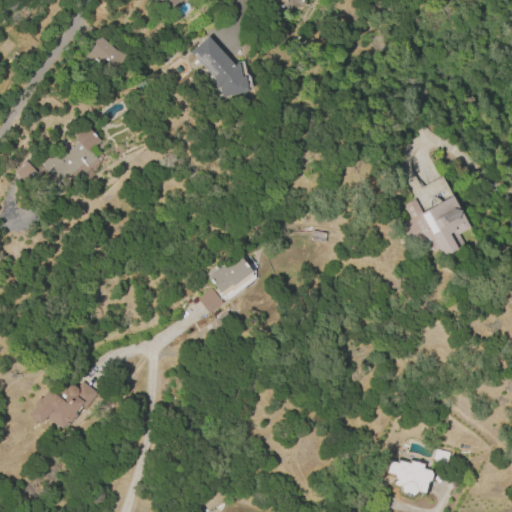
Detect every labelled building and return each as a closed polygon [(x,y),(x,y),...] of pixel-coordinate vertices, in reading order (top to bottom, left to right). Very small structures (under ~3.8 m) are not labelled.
[(179,0),(169,8),(164,2),(158,7),(153,0),(179,0)] [(212,78),(189,53),(206,36),(232,65),(237,64),(240,77),(243,76),(247,92),(221,97),(219,87),(215,88),(212,78)] [(84,56),(100,38),(116,52),(118,49),(125,55),(114,69),(106,63),(100,69),(84,56)] [(35,172),(41,167),(42,163),(54,154),(58,153),(61,157),(76,142),(74,140),(75,136),(84,128),(87,128),(98,140),(97,142),(89,150),(97,159),(86,169),(82,165),(54,191),(45,182),(33,194),(13,173),(25,162),(35,172)] [(451,195),(468,228),(457,234),(461,242),(455,246),(456,249),(442,257),(406,236),(400,224),(409,219),(401,205),(413,199),(421,212),(451,195)] [(325,233),(323,243),(309,241),(310,230),(325,233)] [(251,272),(232,285),(231,284),(218,293),(207,278),(207,275),(217,268),(217,269),(237,254),(251,272)] [(207,313),(196,299),(210,289),(220,304),(207,313)] [(25,415),(32,406),(30,405),(38,396),(40,398),(47,389),(53,394),(54,392),(57,394),(63,387),(65,389),(67,386),(71,385),(75,388),(81,382),(95,393),(82,408),(79,406),(73,413),(75,414),(67,423),(66,421),(60,430),(45,417),(38,425),(25,415)] [(434,449),(447,453),(444,462),(432,459),(434,449)] [(389,461),(397,463),(398,461),(408,464),(409,461),(422,465),(421,469),(429,471),(431,474),(429,480),(426,481),(423,493),(415,491),(411,496),(408,495),(408,497),(403,496),(403,494),(400,493),(398,487),(392,485),(393,481),(395,480),(392,475),(385,473),(389,461)]
